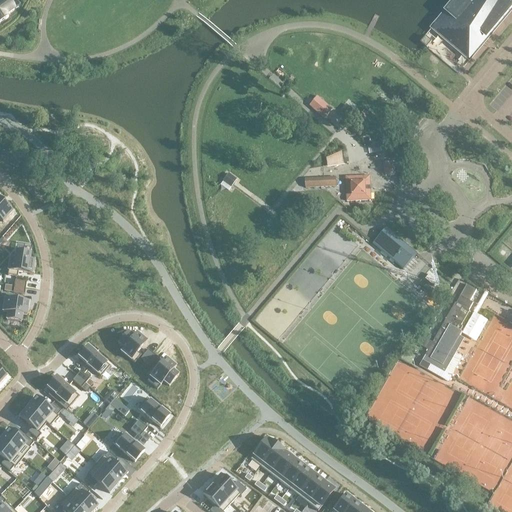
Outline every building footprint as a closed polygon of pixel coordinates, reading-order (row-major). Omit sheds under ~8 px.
[(0,23),(8,18),(7,16),(14,11),(6,0),(4,0),(0,3),(0,23)] [(511,0),(456,0),(432,29),(469,61),(479,49),(482,46),(511,9),(511,0)] [(427,48),(432,42),(426,37),(421,43),(427,48)] [(317,97),(309,106),(325,119),(332,110),(317,97)] [(341,114),(348,118),(353,112),(346,107),(341,114)] [(362,152),(380,151),(380,143),(370,143),(364,147),(362,148),(362,152)] [(327,160),(328,169),(345,166),(342,153),(327,160)] [(383,164),(385,176),(395,174),(393,162),(383,164)] [(230,173),(224,181),(231,186),(237,179),(230,173)] [(347,202),(371,201),(370,183),(367,183),(366,177),(346,178),(347,202)] [(336,187),(336,178),(305,180),(305,188),(336,187)] [(0,200),(0,219),(3,223),(13,213),(0,200)] [(387,228),(373,245),(403,271),(417,254),(404,243),(387,228)] [(10,258),(7,276),(18,277),(18,273),(32,275),(34,262),(29,261),(31,254),(16,252),(15,259),(10,258)] [(433,286),(437,282),(429,275),(425,280),(431,285),(433,286)] [(466,286),(460,297),(456,305),(455,304),(423,362),(445,374),(464,340),(459,337),(462,333),(458,331),(469,312),(468,311),(472,304),(470,302),(476,291),(466,286)] [(5,295),(3,313),(8,314),(6,321),(21,323),(22,316),(27,317),(29,304),(15,302),(15,297),(5,295)] [(477,341),(489,319),(474,311),(463,333),(477,341)] [(128,333),(118,344),(124,349),(121,352),(135,364),(141,356),(137,353),(146,342),(136,334),(133,337),(128,333)] [(88,348),(78,359),(90,368),(101,378),(110,367),(99,357),(88,348)] [(148,350),(141,359),(145,363),(153,354),(148,350)] [(153,354),(145,363),(150,367),(158,358),(153,354)] [(153,367),(147,375),(160,386),(163,383),(169,387),(179,376),(173,371),(176,368),(166,359),(157,370),(153,367)] [(81,372),(77,377),(86,385),(90,380),(81,372)] [(77,377),(73,381),(82,389),(86,385),(77,377)] [(57,378),(47,389),(59,399),(70,408),(79,397),(68,388),(57,378)] [(36,398),(28,408),(50,427),(58,417),(57,416),(61,412),(52,404),(48,409),(36,398)] [(147,399),(138,410),(149,419),(160,428),(169,417),(158,408),(147,399)] [(28,408),(20,418),(32,428),(28,433),(37,440),(42,435),(39,433),(46,424),(50,427),(28,408)] [(194,437),(204,445),(219,426),(210,418),(194,437)] [(138,421),(134,426),(143,433),(147,428),(138,421)] [(134,426),(130,430),(139,438),(143,433),(134,426)] [(8,430),(0,440),(23,459),(31,449),(30,448),(34,443),(25,436),(21,441),(8,430)] [(122,433),(113,444),(124,453),(123,453),(135,463),(144,452),(133,442),(122,433)] [(267,439),(250,460),(260,468),(277,446),(267,439)] [(0,440),(0,455),(5,460),(1,465),(10,472),(14,467),(15,468),(23,459),(0,440)] [(277,446),(260,468),(270,475),(286,454),(277,446)] [(104,456),(95,465),(118,485),(126,476),(114,465),(118,460),(109,453),(105,457),(104,456)] [(286,454),(270,475),(279,482),(296,461),(295,460),(287,454),(286,454)] [(296,461),(279,482),(289,490),(305,468),(296,461),(296,462),(296,461)] [(88,476),(84,480),(93,488),(97,484),(109,494),(118,485),(95,465),(87,475),(88,476)] [(305,468),(289,490),(299,497),(315,476),(314,475),(306,469),(305,468)] [(220,476),(211,486),(231,504),(240,495),(241,496),(246,491),(237,482),(232,487),(220,476)] [(315,476),(299,497),(308,504),(324,483),(324,482),(316,476),(315,476)] [(324,483),(308,504),(318,511),(334,491),(333,490),(325,483),(324,483)] [(76,488),(67,497),(83,511),(93,511),(97,508),(85,497),(90,492),(81,484),(77,489),(76,488)] [(211,486),(203,495),(215,506),(210,511),(223,511),(231,504),(211,486)] [(346,495),(333,511),(348,511),(355,503),(355,502),(347,496),(346,495)] [(0,511),(12,511),(14,511),(5,502),(6,502),(1,497),(0,498),(0,511)] [(60,507),(56,511),(83,511),(67,497),(59,506),(60,507)] [(355,503),(348,511),(362,511),(364,510),(356,503),(355,503)]
